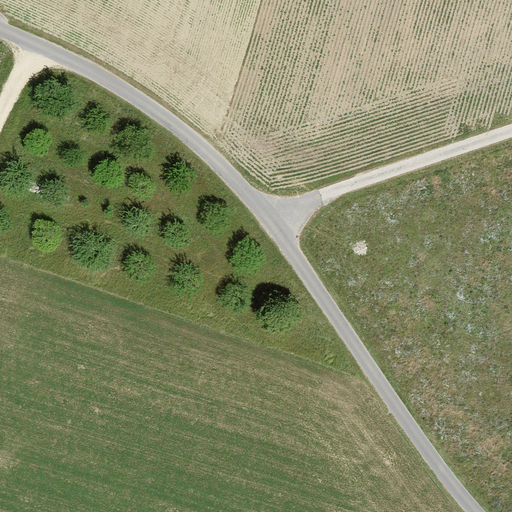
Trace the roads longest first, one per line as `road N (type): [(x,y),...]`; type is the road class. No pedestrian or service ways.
road 1 (unclassified): [(0,28),(145,104),(226,171),(289,246),(476,511)]
road 2 (track): [(511,132),(266,215)]
